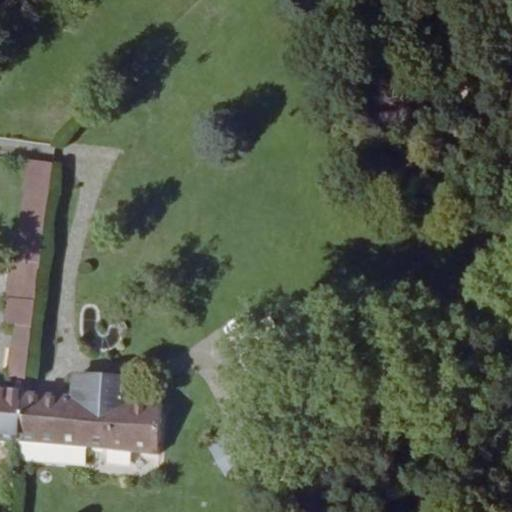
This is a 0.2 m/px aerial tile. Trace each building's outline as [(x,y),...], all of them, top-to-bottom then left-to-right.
[(3,395),(15,396),(50,164),(26,159),(3,325),(14,325),(3,395)] [(75,389),(74,403),(132,411),(134,395),(75,389)] [(0,441),(14,442),(15,396),(3,395),(0,394),(0,441)] [(15,396),(14,442),(161,453),(165,414),(132,411),(74,403),(15,396)] [(209,446),(226,478),(255,463),(238,430),(209,446)] [(127,469),(129,456),(102,451),(100,465),(127,469)]
